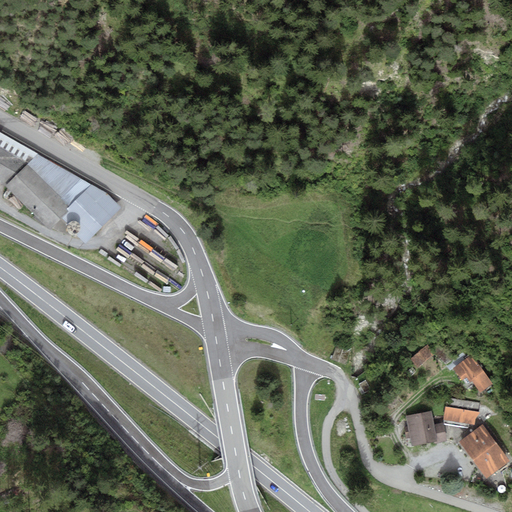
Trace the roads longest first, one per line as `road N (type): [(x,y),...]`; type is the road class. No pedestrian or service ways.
road 1 (primary): [(309,511),(0,267)]
road 2 (tertiary): [(0,119),(170,218),(194,255)]
road 3 (primary): [(0,298),(148,455)]
road 4 (unclassified): [(348,392),(376,470),(486,511)]
road 5 (track): [(147,203),(86,250),(0,206)]
road 6 (primary): [(149,300),(0,225)]
road 7 (primary): [(345,511),(312,467),(303,437),(309,363)]
road 8 (unclassified): [(364,511),(332,474),(325,446),(327,425),(348,392)]
road 9 (tertiary): [(217,354),(239,475)]
